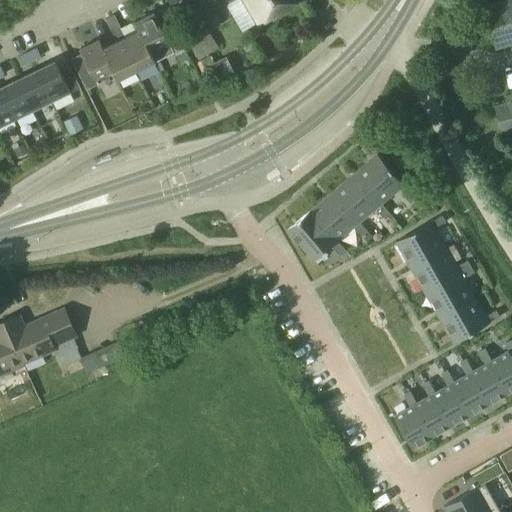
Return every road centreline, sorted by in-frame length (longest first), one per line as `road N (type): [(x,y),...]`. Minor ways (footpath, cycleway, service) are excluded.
road 1 (residential): [(213,167),(407,486)]
road 2 (unclassified): [(511,251),(396,52),(377,41)]
road 3 (secondary): [(0,232),(213,167)]
road 4 (secondary): [(213,167),(317,102),(377,41)]
